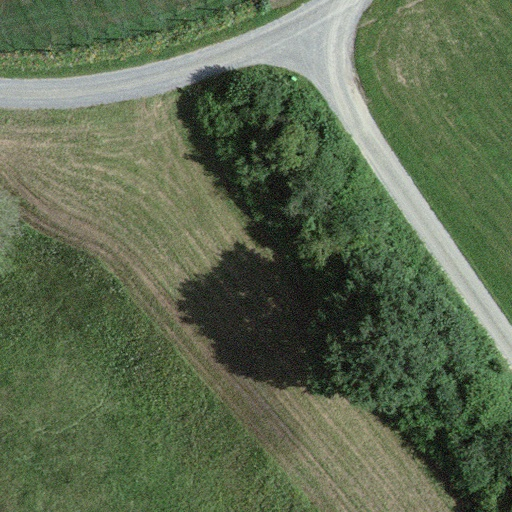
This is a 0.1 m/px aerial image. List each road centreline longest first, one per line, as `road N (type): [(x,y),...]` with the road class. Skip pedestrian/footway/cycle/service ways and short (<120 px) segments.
road 1 (track): [(511,347),(303,36)]
road 2 (track): [(303,36),(194,78),(31,98),(0,91)]
